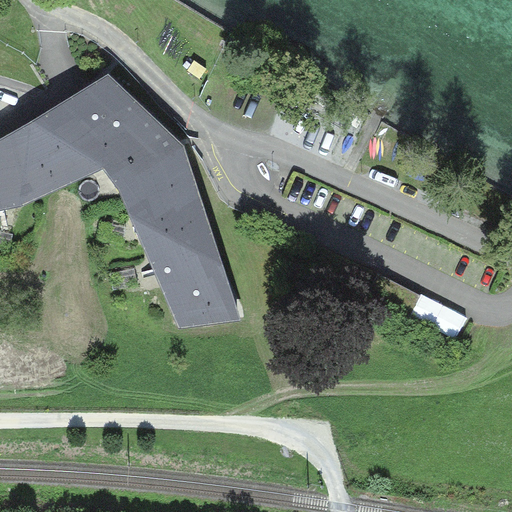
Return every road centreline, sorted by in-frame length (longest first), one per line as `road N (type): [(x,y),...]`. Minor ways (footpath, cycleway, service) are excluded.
road 1 (track): [(343,511),(324,463),(284,437),(170,421),(0,420)]
road 2 (track): [(306,448),(396,440),(438,421),(470,388),(510,312)]
